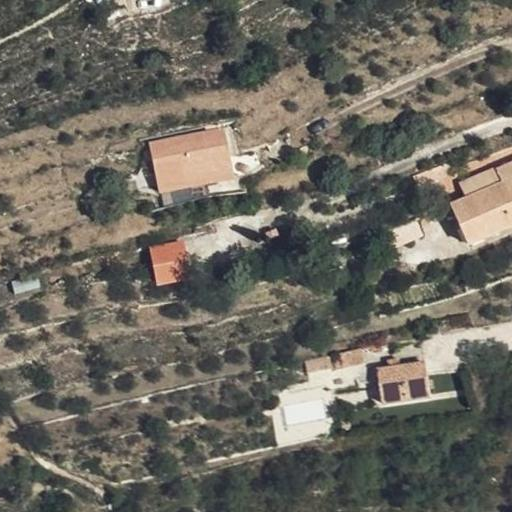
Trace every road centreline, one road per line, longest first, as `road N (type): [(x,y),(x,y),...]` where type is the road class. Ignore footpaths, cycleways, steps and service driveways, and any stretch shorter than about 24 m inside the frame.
road 1 (track): [(511,48),(299,133)]
road 2 (track): [(299,207),(320,222),(418,201),(438,213),(442,228)]
